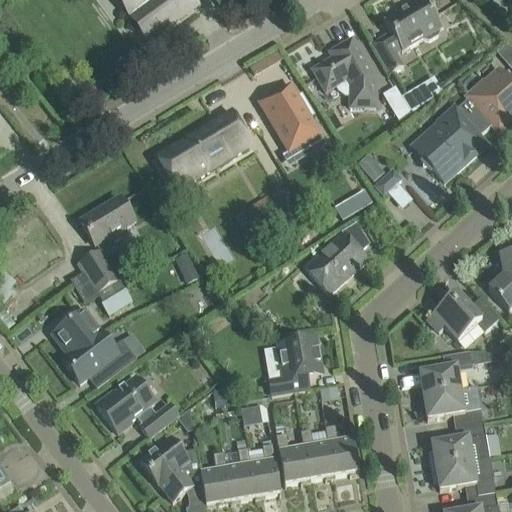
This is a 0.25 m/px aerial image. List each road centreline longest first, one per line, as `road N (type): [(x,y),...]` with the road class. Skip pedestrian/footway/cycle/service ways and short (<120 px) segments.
road 1 (residential): [(390,511),(362,325),(511,190)]
road 2 (unclassified): [(0,192),(317,0)]
road 3 (residential): [(106,511),(0,372)]
